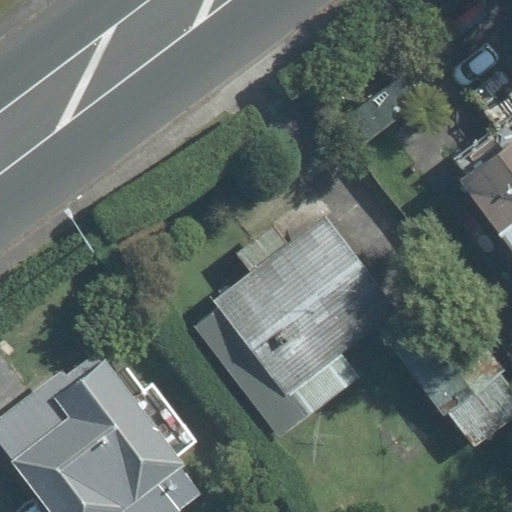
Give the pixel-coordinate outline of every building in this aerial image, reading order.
[(408,69),(342,116),(360,141),(426,94),(408,69)] [(511,133),(501,141),(492,128),(460,151),(511,223),(511,133)] [(401,308),(328,213),(291,240),(275,220),(241,246),(257,267),(222,293),(230,304),(200,326),(284,436),(366,373),(347,348),(401,308)] [(511,372),(450,295),(392,341),(473,443),(511,411),(511,372)] [(173,511),(192,499),(172,472),(188,460),(181,451),(198,439),(155,379),(146,386),(127,361),(119,367),(100,341),(0,414),(0,434),(57,511),(173,511)]
